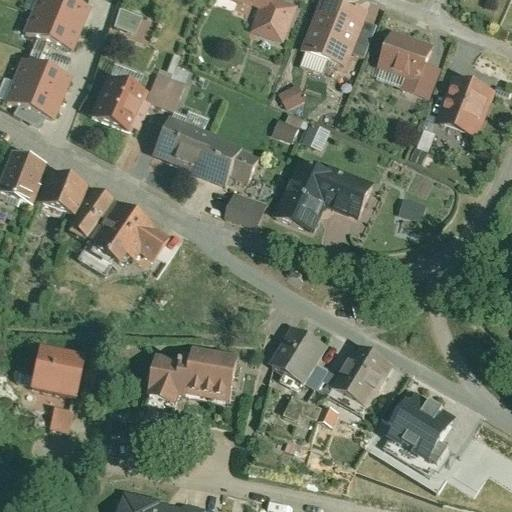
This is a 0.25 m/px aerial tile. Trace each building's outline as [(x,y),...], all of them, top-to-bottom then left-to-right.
[(70,60),(88,15),(49,0),(40,0),(24,41),(70,60)] [(241,0),(265,8),(275,11),(277,4),(278,0),(241,0)] [(275,11),(265,8),(255,38),(286,48),(298,11),(277,4),(275,11)] [(369,19),(324,4),(305,59),(350,74),(369,19)] [(126,16),(122,37),(145,42),(149,21),(126,16)] [(441,55),(398,39),(383,78),(410,88),(406,102),(434,112),(446,78),(434,73),(441,55)] [(0,112),(50,132),(67,88),(22,71),(13,93),(2,89),(0,94),(0,112)] [(158,81),(145,114),(168,123),(181,90),(158,81)] [(500,101),(457,86),(439,137),(482,152),(500,101)] [(146,105),(107,89),(88,131),(128,148),(146,105)] [(302,96),(281,106),(289,123),(310,112),(302,96)] [(169,133),(152,173),(228,204),(232,193),(250,200),(262,171),(169,133)] [(303,143),(282,135),(277,151),(297,158),(303,143)] [(335,148),(316,141),(309,162),(328,168),(335,148)] [(436,143),(423,173),(432,177),(445,147),(436,143)] [(49,181),(9,168),(0,196),(0,215),(34,226),(49,181)] [(373,201),(298,174),(276,238),(311,250),(322,219),(362,233),(373,201)] [(85,200),(56,191),(45,224),(74,233),(85,200)] [(69,250),(90,262),(114,222),(93,209),(69,250)] [(273,222),(239,211),(230,240),(263,251),(273,222)] [(133,281),(136,274),(150,281),(166,255),(114,222),(90,262),(88,267),(115,285),(123,276),(133,281)] [(373,316),(355,321),(358,334),(376,329),(373,316)] [(309,415),(314,405),(325,384),(336,364),(301,345),(279,386),(291,393),(286,402),(309,415)] [(373,437),(402,384),(363,363),(346,395),(335,416),(373,437)] [(86,374),(36,365),(29,408),(78,417),(86,374)] [(182,429),(187,416),(240,423),(247,375),(201,368),(199,377),(166,372),(162,396),(154,418),(182,429)] [(335,416),(346,395),(325,384),(314,405),(335,416)] [(462,434),(413,409),(390,453),(438,479),(462,434)] [(329,429),(312,422),(308,433),(325,440),(329,429)] [(56,423),(52,443),(72,447),(76,427),(56,423)] [(330,425),(329,429),(325,440),(339,446),(345,431),(330,425)]
